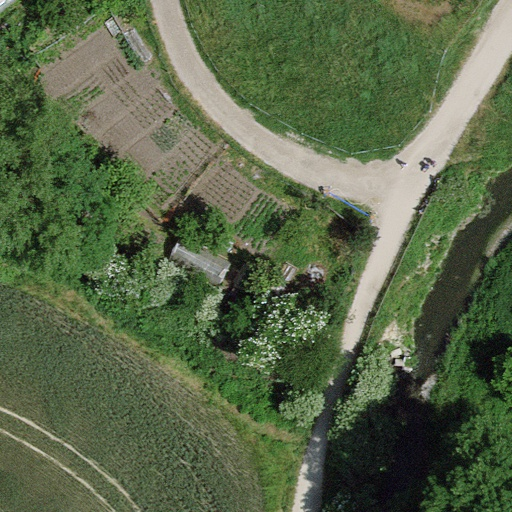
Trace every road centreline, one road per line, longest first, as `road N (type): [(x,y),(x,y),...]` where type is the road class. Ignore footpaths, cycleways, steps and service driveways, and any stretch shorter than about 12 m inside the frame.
road 1 (track): [(311,511),(320,442),(341,406),(413,197),(511,39)]
road 2 (track): [(168,0),(216,102),(265,145),(342,180),(413,197)]
